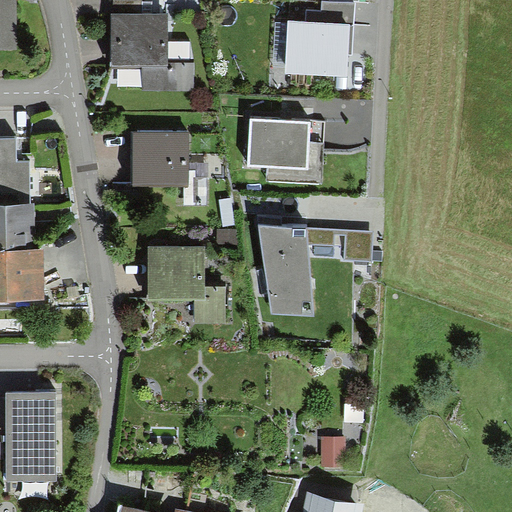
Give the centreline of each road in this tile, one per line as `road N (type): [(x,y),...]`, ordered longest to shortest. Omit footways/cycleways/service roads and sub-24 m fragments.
road 1 (residential): [(111,354),(74,90)]
road 2 (residential): [(377,214),(386,0)]
road 3 (residential): [(91,511),(111,354)]
